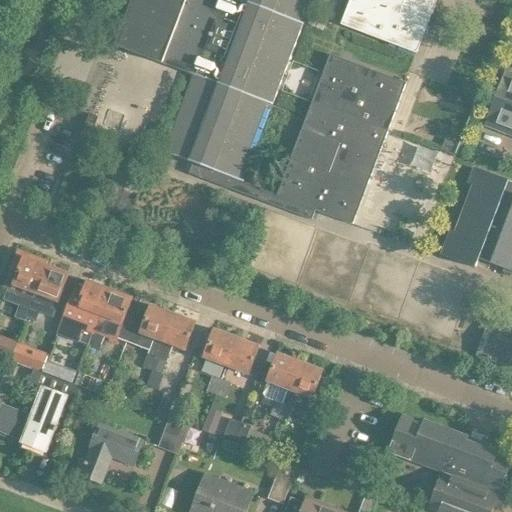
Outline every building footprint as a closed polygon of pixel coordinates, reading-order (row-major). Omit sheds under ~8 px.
[(186,0),(132,0),(115,45),(163,63),(167,53),(186,0)] [(314,100),(278,194),(244,182),(245,180),(239,178),(267,103),(273,105),(304,22),(298,20),(305,0),(216,0),(216,1),(212,0),(186,0),(167,53),(193,62),(189,73),(194,75),(166,151),(160,149),(160,150),(194,163),(190,173),(313,219),(316,210),(354,224),(390,128),(314,100)] [(350,0),(341,24),(417,53),(437,0),(350,0)] [(314,100),(390,128),(407,83),(331,54),(314,100)] [(511,73),(505,71),(488,116),(498,119),(495,127),(511,133),(511,73)] [(89,143),(89,142),(99,117),(90,113),(80,139),(89,143)] [(445,140),(441,150),(455,155),(459,145),(445,140)] [(511,270),(511,181),(476,168),(470,183),(475,184),(456,232),(452,230),(443,254),(476,267),(479,258),(511,270)] [(27,319),(47,266),(39,263),(41,259),(18,251),(5,286),(9,288),(5,299),(19,305),(15,317),(26,321),(27,319)] [(69,274),(47,266),(27,319),(36,322),(40,312),(53,317),(69,274)] [(84,292),(75,288),(62,321),(85,330),(80,342),(90,345),(110,289),(88,281),(84,292)] [(133,297),(110,289),(90,345),(100,349),(106,333),(128,341),(138,313),(128,310),(133,297)] [(146,316),(138,313),(128,341),(150,349),(145,365),(153,368),(174,313),(151,304),(146,316)] [(174,313),(153,368),(162,372),(168,355),(169,356),(173,345),(186,349),(196,321),(174,313)] [(511,366),(511,335),(488,327),(479,353),(478,355),(511,366)] [(204,357),(227,365),(238,337),(215,328),(204,357)] [(18,343),(0,336),(0,355),(12,360),(15,352),(18,343)] [(260,345),(238,337),(227,365),(249,374),(260,345)] [(49,355),(35,349),(31,358),(15,352),(12,360),(11,361),(34,369),(43,372),(49,355)] [(284,405),(290,389),(301,361),(278,352),(263,392),(265,399),(284,405)] [(323,369),(301,361),(290,389),(313,398),(323,369)] [(0,430),(24,439),(22,443),(46,452),(54,431),(56,432),(58,427),(56,426),(66,399),(67,399),(67,397),(76,401),(81,387),(43,372),(34,369),(29,383),(43,388),(32,417),(3,406),(0,412),(0,430)] [(152,370),(147,386),(158,390),(164,375),(152,370)] [(221,383),(212,380),(208,392),(217,395),(221,383)] [(225,399),(230,386),(221,383),(217,395),(225,399)] [(176,397),(166,393),(158,413),(168,417),(176,397)] [(179,398),(171,418),(182,422),(189,402),(179,398)] [(279,417),(283,406),(274,402),(270,413),(279,417)] [(292,409),(283,406),(279,417),(288,420),(292,409)] [(390,451),(444,471),(499,493),(511,459),(511,452),(481,441),(484,435),(473,431),(471,437),(425,419),(424,422),(404,414),(390,451)] [(189,428),(169,420),(159,446),(179,454),(189,428)] [(218,426),(206,421),(203,431),(215,435),(218,426)] [(232,421),(224,441),(234,445),(242,425),(232,421)] [(100,423),(91,447),(92,448),(82,474),(103,482),(113,455),(135,464),(144,440),(100,423)] [(242,425),(234,445),(245,449),(252,429),(242,425)] [(287,463),(296,466),(303,448),(294,445),(287,463)] [(297,468),(282,463),(269,497),(284,503),(297,468)] [(491,511),(499,493),(444,471),(430,507),(442,511),(491,511)] [(247,511),(256,492),(221,478),(206,473),(191,511),(247,511)] [(369,486),(364,509),(375,511),(380,489),(369,486)] [(303,511),(307,503),(291,497),(285,511),(303,511)] [(341,511),(308,499),(307,503),(303,511),(341,511)]
